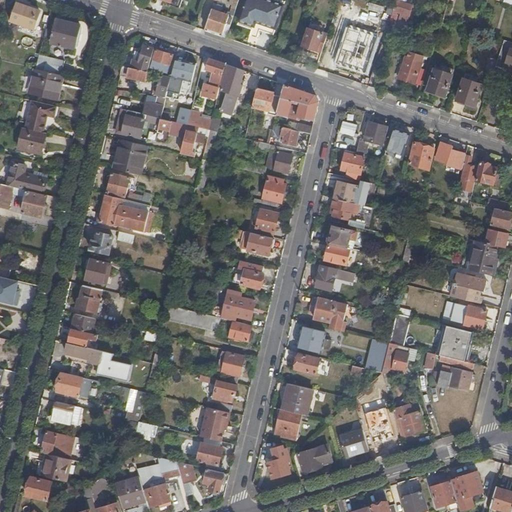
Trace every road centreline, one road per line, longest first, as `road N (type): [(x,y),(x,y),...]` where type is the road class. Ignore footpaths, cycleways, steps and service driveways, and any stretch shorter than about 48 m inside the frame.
road 1 (residential): [(0,500),(119,13)]
road 2 (residential): [(335,87),(240,488),(242,511)]
road 3 (tertiary): [(242,511),(488,440)]
road 4 (tertiary): [(335,87),(119,13)]
road 5 (tertiary): [(511,146),(335,87)]
road 6 (residential): [(511,314),(488,440)]
